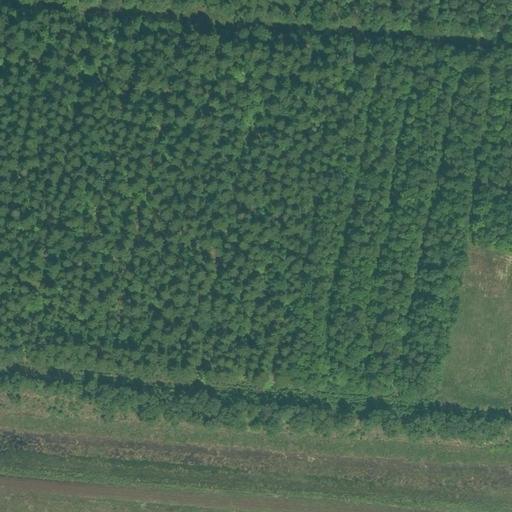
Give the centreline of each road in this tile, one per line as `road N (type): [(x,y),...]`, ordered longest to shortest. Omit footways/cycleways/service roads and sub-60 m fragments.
road 1 (track): [(511,44),(0,0)]
road 2 (track): [(511,411),(0,369)]
road 3 (track): [(0,473),(417,511)]
